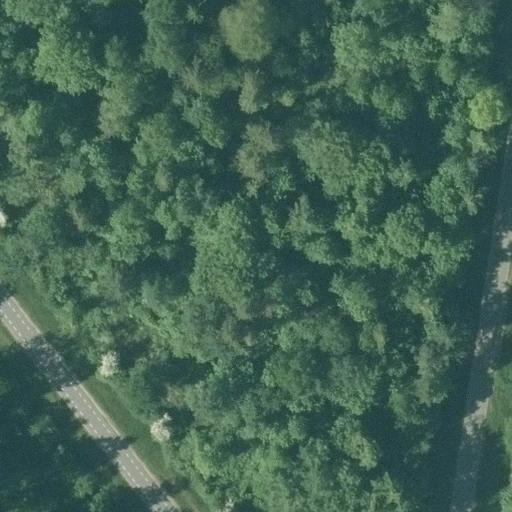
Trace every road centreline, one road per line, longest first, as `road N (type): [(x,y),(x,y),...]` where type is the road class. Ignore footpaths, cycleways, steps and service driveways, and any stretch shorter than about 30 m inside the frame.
road 1 (tertiary): [(459,511),(511,177)]
road 2 (tertiary): [(165,511),(0,300)]
